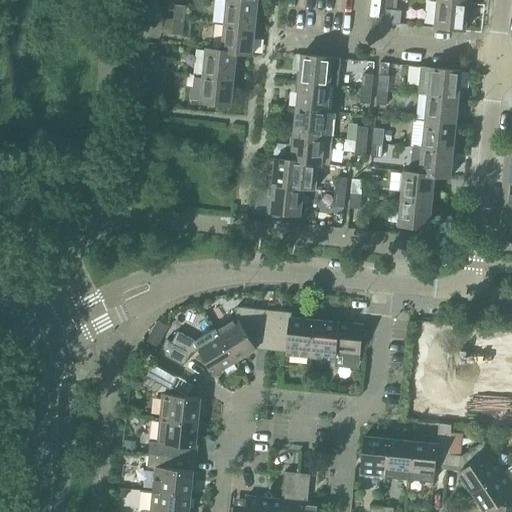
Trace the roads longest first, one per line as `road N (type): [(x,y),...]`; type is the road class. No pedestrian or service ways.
road 1 (unclassified): [(38,337),(189,274),(387,284)]
road 2 (unclassified): [(387,284),(471,284),(499,64)]
road 3 (residential): [(499,52),(273,31)]
road 4 (tertiary): [(51,511),(52,383),(38,337)]
road 5 (residential): [(351,405),(378,388),(387,284)]
